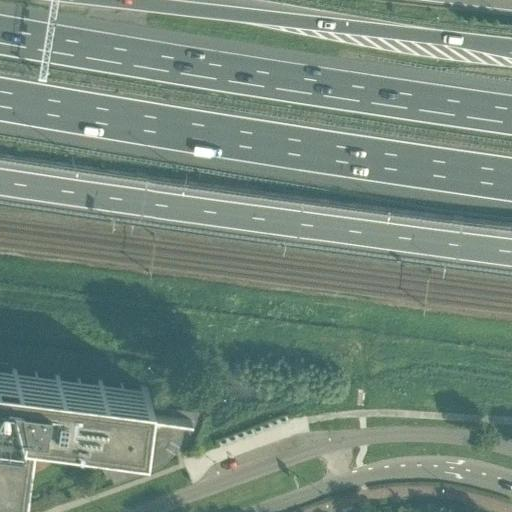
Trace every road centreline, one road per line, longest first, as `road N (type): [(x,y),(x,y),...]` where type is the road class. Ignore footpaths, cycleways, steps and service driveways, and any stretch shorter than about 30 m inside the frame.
road 1 (motorway): [(0,98),(511,179)]
road 2 (motorway): [(511,109),(0,29)]
road 3 (motorway): [(0,177),(511,246)]
road 4 (motorway): [(511,47),(107,0)]
road 5 (tertiary): [(333,442),(142,511)]
road 6 (tertiary): [(330,485),(413,466),(511,483)]
road 7 (tertiary): [(511,449),(419,433),(333,442)]
